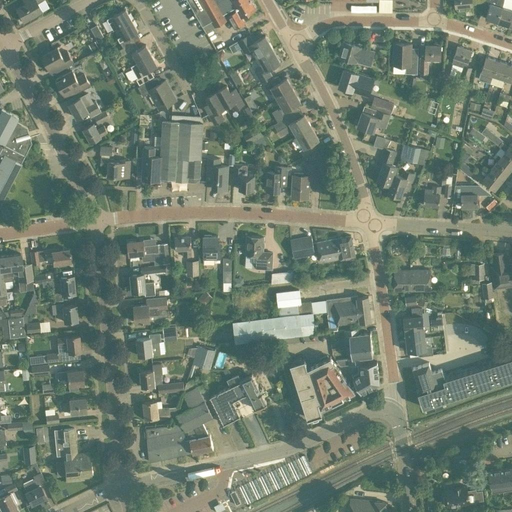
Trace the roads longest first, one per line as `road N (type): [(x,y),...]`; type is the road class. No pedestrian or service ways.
road 1 (tertiary): [(123,486),(293,449),(369,411),(393,414)]
road 2 (residential): [(95,221),(235,212),(369,223)]
road 3 (residential): [(123,486),(95,221)]
road 4 (residential): [(95,221),(4,46)]
road 5 (residential): [(369,223),(340,128),(292,43)]
road 6 (residential): [(393,414),(369,223)]
road 7 (residential): [(433,21),(335,21),(292,43)]
road 8 (residential): [(511,231),(369,223)]
road 9 (residential): [(136,0),(185,81),(219,68)]
